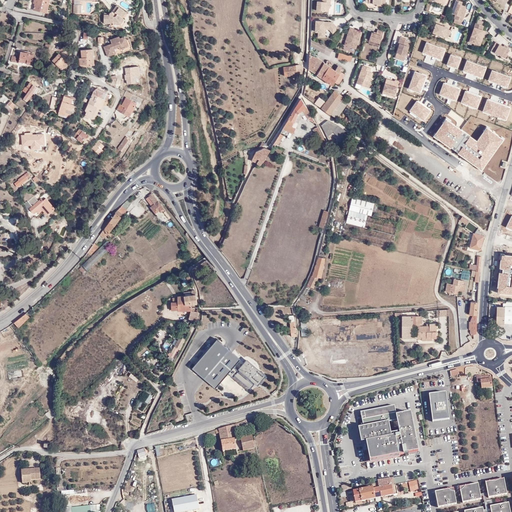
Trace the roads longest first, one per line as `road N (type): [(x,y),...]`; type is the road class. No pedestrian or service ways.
road 1 (secondary): [(186,156),(162,0)]
road 2 (secondary): [(479,350),(326,385)]
road 3 (secondary): [(335,407),(356,392),(482,361)]
road 4 (secondary): [(155,0),(172,110),(164,152)]
road 5 (secondary): [(284,355),(197,232)]
road 6 (residential): [(485,343),(488,252),(504,196)]
road 7 (unclassified): [(0,457),(27,449),(66,456),(130,451)]
road 8 (unclassified): [(251,410),(149,438),(130,451)]
